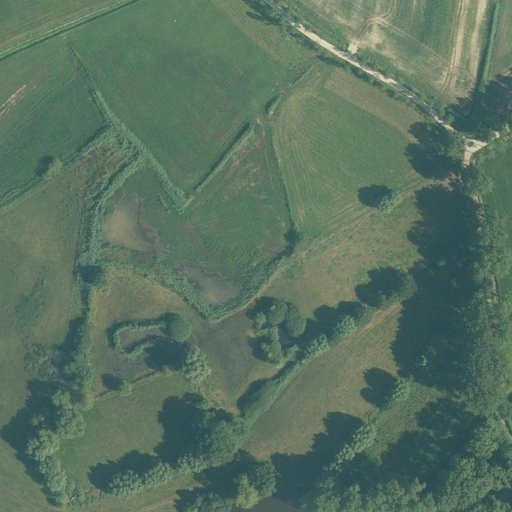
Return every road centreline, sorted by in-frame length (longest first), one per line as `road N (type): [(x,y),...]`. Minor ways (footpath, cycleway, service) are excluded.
road 1 (track): [(511,443),(495,400),(486,264),(466,145)]
road 2 (unclassified): [(511,125),(466,145),(404,91),(267,0)]
